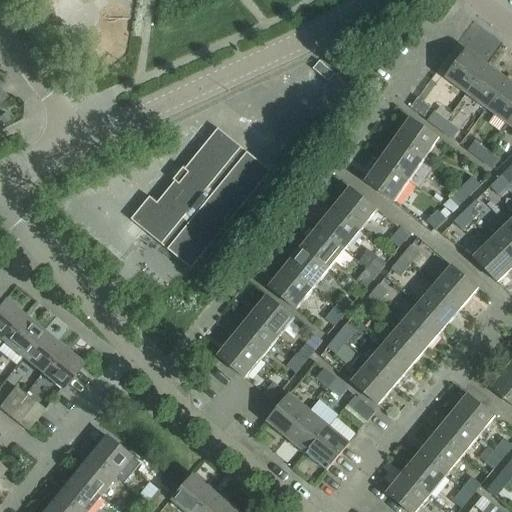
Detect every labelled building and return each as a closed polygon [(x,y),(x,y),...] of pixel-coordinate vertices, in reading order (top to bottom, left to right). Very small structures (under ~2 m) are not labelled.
[(466,94),(487,66),(466,50),(445,79),(466,94)] [(335,74),(319,62),(313,69),(328,82),(335,74)] [(507,81),(487,66),(466,94),(486,109),(507,81)] [(511,84),(507,81),(486,109),(507,125),(511,117),(511,84)] [(439,130),(446,121),(434,112),(426,121),(439,130)] [(395,141),(424,161),(438,140),(410,119),(395,141)] [(446,121),(439,130),(451,140),(458,130),(446,121)] [(130,220),(190,269),(270,172),(218,129),(157,203),(149,197),(130,220)] [(424,161),(395,141),(380,162),(409,182),(424,161)] [(480,161),(487,151),(474,142),(467,152),(480,161)] [(499,160),(487,151),(480,161),(492,170),(499,160)] [(380,162),(365,183),(394,203),(409,182),(380,162)] [(511,165),(501,177),(509,185),(511,182),(511,165)] [(509,185),(501,177),(490,187),(498,196),(509,185)] [(461,188),(472,195),(480,187),(472,178),(461,188)] [(472,195),(461,188),(450,199),(458,208),(472,195)] [(350,189),(333,209),(360,232),(377,211),(350,189)] [(475,201),(464,212),(473,221),(484,210),(475,201)] [(333,209),(317,229),(344,251),(360,232),(333,209)] [(435,231),(446,220),(437,211),(426,222),(434,230),(435,231)] [(473,221),(464,212),(453,222),(462,231),(473,221)] [(511,225),(510,223),(491,241),(511,262),(511,225)] [(344,251),(317,229),(301,248),(328,271),(344,251)] [(408,237),(400,230),(390,242),(399,249),(408,237)] [(511,269),(511,262),(491,241),(473,258),(497,284),(511,269)] [(410,246),(400,259),(409,266),(420,254),(410,246)] [(301,248),(285,268),(312,291),(328,271),(301,248)] [(376,257),(367,269),(376,277),(386,265),(376,257)] [(409,266),(400,259),(390,270),(400,278),(409,266)] [(451,267),(434,287),(462,309),(478,290),(451,267)] [(312,291),(285,268),(269,288),(296,310),(312,291)] [(376,277),(367,269),(357,281),(366,289),(376,277)] [(378,285),(368,297),(378,305),(388,293),(378,285)] [(434,287),(418,305),(445,328),(462,309),(434,287)] [(334,309),(344,316),(354,304),(344,296),(334,309)] [(267,297),(250,317),(277,339),(294,319),(267,297)] [(378,305),(368,297),(358,309),(368,317),(378,305)] [(3,301),(0,305),(0,340),(2,342),(23,317),(3,301)] [(418,305),(401,325),(428,348),(445,328),(418,305)] [(344,316),(334,309),(325,320),(334,328),(344,316)] [(43,333),(23,317),(2,342),(22,358),(43,333)] [(277,339),(250,317),(234,337),(261,359),(277,339)] [(346,324),(335,338),(345,345),(356,332),(346,324)] [(428,348),(401,325),(385,344),(411,367),(428,348)] [(43,333),(22,358),(41,374),(62,349),(43,333)] [(261,359),(234,337),(217,357),(245,379),(261,359)] [(345,345),(335,338),(326,348),(336,356),(345,345)] [(296,355),(306,362),(315,351),(306,343),(296,355)] [(385,344),(367,364),(395,386),(411,367),(385,344)] [(62,349),(41,374),(61,390),(81,365),(62,349)] [(306,362),(296,355),(286,367),(296,375),(306,362)] [(395,386),(367,364),(351,383),(378,406),(395,386)] [(328,389),(335,379),(324,369),(316,379),(328,389)] [(511,372),(507,369),(491,389),(511,406),(511,372)] [(348,390),(335,379),(328,389),(340,399),(348,390)] [(273,383),(263,395),(273,403),(283,391),(273,383)] [(15,387),(0,405),(0,409),(7,416),(24,395),(15,387)] [(34,403),(24,395),(7,416),(17,424),(34,403)] [(289,395),(267,422),(287,439),(309,412),(289,395)] [(375,413),(374,413),(355,396),(347,406),(367,423),(375,413)] [(494,418),(467,396),(451,415),(478,438),(494,418)] [(329,428),(309,412),(287,439),(306,455),(329,428)] [(451,415),(435,435),(462,458),(478,438),(451,415)] [(349,444),(329,428),(306,455),(327,472),(349,444)] [(462,458),(435,435),(418,455),(446,477),(462,458)] [(107,437),(91,457),(117,477),(133,458),(107,437)] [(511,446),(504,439),(494,451),(504,459),(511,448),(511,446)] [(504,459),(494,451),(484,463),(493,471),(504,459)] [(446,477),(418,455),(402,475),(429,497),(446,477)] [(117,477),(91,457),(76,476),(101,497),(117,477)] [(511,478),(511,476),(504,469),(494,481),(504,489),(511,478)] [(402,475),(386,494),(407,511),(417,511),(429,497),(402,475)] [(76,476),(60,495),(79,511),(88,511),(101,497),(76,476)] [(196,511),(212,492),(193,476),(172,501),(185,511),(196,511)] [(472,478),(462,490),(471,498),(481,486),(472,478)] [(471,498),(462,490),(458,488),(452,495),(455,497),(452,502),(462,510),(471,498)] [(149,503),(156,509),(167,495),(160,489),(149,503)] [(228,511),(232,508),(212,492),(196,511),(228,511)] [(79,511),(60,495),(46,511),(79,511)] [(500,511),(482,497),(474,506),(481,511),(500,511)] [(153,511),(156,509),(149,503),(141,511),(153,511)]
